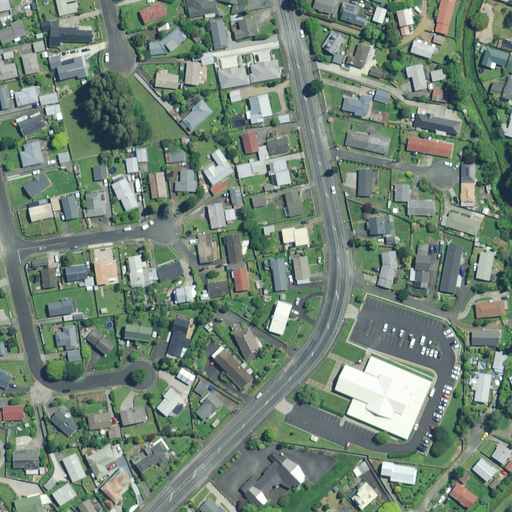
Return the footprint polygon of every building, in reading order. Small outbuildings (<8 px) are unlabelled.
[(0,0),(0,11),(11,10),(8,0),(0,0)] [(79,12),(76,0),(56,0),(60,16),(79,12)] [(187,0),(190,17),(219,12),(217,1),(209,2),(208,0),(187,0)] [(245,6),(247,7),(248,0),(218,0),(234,4),(231,14),(243,12),(245,6)] [(336,0),(316,0),(313,8),(331,15),(336,0)] [(456,0),(454,0),(441,0),(436,19),(438,20),(435,32),(447,35),(456,0)] [(168,15),(162,1),(140,11),(145,24),(168,15)] [(360,7),(344,2),(341,13),(342,13),(340,19),(364,27),(368,17),(358,14),(360,7)] [(387,10),(377,7),(373,21),(383,24),(387,10)] [(414,24),(411,9),(397,12),(402,36),(410,34),(408,25),(414,24)] [(258,35),(255,18),(243,20),(242,14),(230,16),(234,32),(235,40),(258,35)] [(2,26),(9,25),(9,22),(13,22),(12,15),(1,18),(2,26)] [(228,47),(223,19),(206,22),(208,31),(212,31),(215,50),(228,47)] [(27,34),(21,20),(14,23),(15,25),(0,31),(0,38),(3,45),(15,40),(16,42),(21,40),(20,37),(27,34)] [(59,20),(42,23),(44,32),(51,30),(50,47),(61,47),(61,41),(92,42),(92,27),(77,26),(76,28),(59,28),(59,20)] [(169,23),(158,26),(159,32),(171,29),(169,23)] [(169,53),(171,51),(172,52),(178,47),(177,46),(186,39),(178,28),(161,42),(149,43),(151,56),(169,53)] [(341,49),(340,48),(342,44),(344,45),(348,40),(346,39),(333,31),(322,47),(335,55),(337,52),(339,53),(341,49)] [(201,40),(196,33),(192,36),(197,43),(201,40)] [(445,37),(435,35),(433,42),(443,45),(445,37)] [(427,44),(415,40),(411,52),(431,59),(432,54),(435,55),(437,49),(427,45),(427,44)] [(45,51),(43,41),(34,43),(35,52),(45,51)] [(355,55),(350,53),(347,62),(364,68),(371,48),(359,44),(355,55)] [(510,55),(488,48),(482,65),(495,69),(496,64),(506,67),(510,55)] [(14,58),(13,52),(3,54),(5,60),(14,58)] [(214,63),(212,52),(201,55),(203,66),(214,63)] [(40,72),(35,53),(22,56),(26,75),(40,72)] [(257,55),(236,54),(235,68),(263,69),(264,58),(257,58),(257,55)] [(344,57),(338,54),(334,62),(341,65),(344,57)] [(88,77),(83,56),(74,58),(75,63),(62,67),(60,56),(49,58),(52,70),(58,68),(61,80),(78,76),(79,79),(88,77)] [(5,66),(4,61),(0,61),(0,81),(18,77),(15,63),(5,66)] [(199,85),(201,64),(188,63),(185,84),(199,85)] [(423,68),(422,65),(406,68),(408,78),(413,77),(416,91),(427,88),(425,79),(430,78),(428,67),(423,68)] [(384,72),(373,68),(370,75),(381,79),(384,72)] [(250,79),(249,71),(240,72),(241,80),(250,79)] [(179,75),(157,73),(156,87),(177,89),(179,75)] [(511,76),(503,96),(511,99),(511,76)] [(504,85),(494,81),(490,93),(500,96),(504,85)] [(10,96),(7,86),(0,87),(0,96),(3,110),(10,108),(8,96),(10,96)] [(38,86),(22,90),(22,92),(15,93),(18,107),(39,102),(37,96),(40,95),(38,86)] [(449,92),(434,89),(432,100),(447,103),(449,92)] [(242,100),(239,90),(229,92),(232,103),(242,100)] [(390,94),(378,90),(374,100),(387,104),(390,94)] [(59,102),(57,93),(40,97),(42,106),(59,102)] [(272,115),(268,94),(249,98),(252,111),(246,112),(248,119),(251,118),(252,124),(264,121),(263,117),(272,115)] [(372,97),(361,95),(360,100),(346,97),(343,110),(355,112),(355,115),(364,117),(364,114),(368,115),(372,97)] [(213,112),(198,96),(189,105),(194,111),(180,124),(185,129),(188,127),(192,131),(213,112)] [(63,119),(59,104),(46,108),(47,116),(56,114),(58,120),(63,119)] [(46,127),(39,113),(29,117),(28,115),(17,119),(25,136),(46,127)] [(434,115),(427,114),(426,116),(418,114),(415,126),(458,135),(461,123),(434,117),(434,115)] [(290,121),(289,115),(279,117),(280,124),(290,121)] [(246,128),(244,119),(234,121),(236,131),(246,128)] [(390,140),(349,131),(346,145),(387,154),(390,140)] [(256,132),(243,134),(246,154),(259,152),(256,132)] [(270,154),(270,155),(290,151),(287,137),(267,140),(268,146),(270,154)] [(453,145),(409,137),(407,150),(451,158),(453,145)] [(44,163),(39,142),(24,145),(26,152),(21,153),(24,167),(44,163)] [(269,158),(269,155),(270,154),(268,146),(259,148),(260,152),(259,152),(260,160),(269,158)] [(148,161),(146,149),(137,150),(139,162),(148,161)] [(234,172),(219,150),(212,155),(219,166),(215,168),(212,163),(203,169),(213,185),(234,172)] [(184,161),(183,151),(166,153),(167,163),(184,161)] [(72,170),(68,152),(59,154),(62,169),(67,168),(67,171),(72,170)] [(139,172),(137,158),(126,159),(128,173),(139,172)] [(249,159),(250,163),(237,166),(240,179),(254,176),(254,174),(262,172),(265,160),(255,162),(254,158),(249,159)] [(291,183),(286,160),(269,164),(275,187),(291,183)] [(475,181),(475,162),(462,162),(462,180),(475,181)] [(108,179),(106,165),(93,167),(96,181),(108,179)] [(374,170),(359,169),(359,174),(346,173),(345,183),(343,183),(343,190),(359,190),(359,196),(372,197),(373,192),(377,192),(377,182),(381,182),(381,176),(375,176),(375,180),(373,180),(374,170)] [(194,181),(194,171),(182,170),(181,181),(176,181),(176,192),(197,192),(197,181),(194,181)] [(167,197),(164,173),(149,175),(152,199),(167,197)] [(51,185),(43,174),(24,187),(32,198),(51,185)] [(138,206),(126,179),(112,185),(119,200),(121,199),(127,211),(138,206)] [(227,187),(223,181),(210,189),(214,195),(227,187)] [(409,185),(396,184),(395,201),(409,202),(409,185)] [(475,184),(461,184),(461,206),(475,206),(475,184)] [(243,202),(240,188),(230,191),(233,204),(243,202)] [(303,214),(298,191),(285,194),(288,208),(284,209),(286,218),(303,214)] [(101,203),(99,193),(86,195),(89,217),(107,215),(105,202),(101,203)] [(266,205),(264,194),(252,197),(254,208),(266,205)] [(77,207),(81,206),(80,201),(76,202),(75,196),(59,199),(58,197),(51,199),(52,203),(54,212),(64,209),(66,221),(80,217),(77,207)] [(47,204),(46,199),(37,201),(38,206),(29,208),(32,222),(54,217),(51,203),(47,204)] [(409,202),(408,215),(434,216),(435,202),(409,201),(409,202)] [(224,211),(222,203),(208,206),(212,229),(227,226),(226,221),(236,219),(234,209),(224,211)] [(480,221),(450,212),(448,218),(444,217),(441,225),(476,235),(480,221)] [(394,230),(394,222),(389,222),(389,220),(383,220),(383,215),(369,217),(370,223),(367,223),(367,230),(370,229),(371,235),(391,233),(391,230),(394,230)] [(275,233),(273,226),(265,229),(267,236),(275,233)] [(308,245),(307,229),(282,231),(283,243),(296,242),(297,246),(308,245)] [(214,262),(211,235),(198,236),(201,264),(214,262)] [(243,262),(239,235),(226,237),(230,264),(243,262)] [(429,288),(432,256),(428,255),(429,245),(418,244),(415,268),(412,268),(411,281),(416,282),(415,287),(429,288)] [(463,248),(450,245),(441,290),(454,293),(463,248)] [(476,278),(495,282),(496,275),(491,274),(494,254),(496,254),(497,250),(487,249),(486,253),(481,252),(476,278)] [(378,285),(391,289),(398,266),(396,252),(382,254),(383,264),(379,277),(378,285)] [(307,254),(292,256),(296,284),(310,282),(307,254)] [(128,257),(132,289),(155,285),(154,280),(159,279),(156,268),(153,270),(151,264),(147,264),(146,256),(128,257)] [(48,265),(48,259),(32,261),(33,267),(48,265)] [(286,272),(288,272),(288,268),(285,268),(284,259),(265,261),(266,270),(273,269),(276,291),(288,290),(286,272)] [(107,264),(106,260),(95,261),(98,285),(110,284),(109,281),(117,280),(115,263),(107,264)] [(156,268),(159,279),(161,283),(185,274),(179,260),(156,268)] [(87,277),(86,264),(66,266),(67,281),(85,279),(86,287),(94,286),(93,276),(87,277)] [(58,287),(55,268),(42,270),(44,289),(58,287)] [(250,290),(247,268),(234,270),(236,292),(250,290)] [(208,284),(209,290),(203,291),(203,294),(200,294),(201,300),(210,299),(210,298),(229,295),(228,281),(208,284)] [(197,297),(195,286),(185,287),(185,288),(174,290),(176,304),(194,301),(193,297),(197,297)] [(74,313),(71,298),(62,300),(62,302),(48,304),(50,316),(74,313)] [(268,324),(266,329),(269,329),(269,331),(283,335),(292,305),(276,300),(269,320),(273,322),(271,325),(268,324)] [(508,309),(507,301),(476,304),(477,319),(506,316),(505,310),(508,309)] [(174,317),(174,318),(170,330),(175,331),(166,360),(178,364),(182,351),(187,353),(188,349),(191,340),(186,339),(191,322),(179,319),(174,317)] [(511,325),(511,332),(511,318),(502,319),(502,326),(511,325)] [(213,329),(207,323),(204,326),(210,332),(213,329)] [(78,348),(75,325),(63,327),(64,333),(55,334),(57,347),(65,345),(66,350),(78,348)] [(125,339),(135,340),(151,343),(151,337),(156,338),(157,332),(152,331),(152,328),(126,325),(125,339)] [(255,339),(249,328),(235,335),(247,362),(262,355),(259,349),(262,347),(258,338),(255,339)] [(115,346),(95,329),(87,339),(106,356),(115,346)] [(502,338),(502,330),(483,330),(483,331),(472,331),(472,345),(499,346),(499,338),(502,338)] [(241,359),(238,362),(222,346),(211,357),(242,389),(253,379),(252,378),(255,375),(241,359)] [(82,360),(80,350),(67,352),(69,362),(82,360)] [(506,370),(508,353),(496,351),(493,369),(506,370)] [(433,382),(372,356),(366,372),(347,364),(337,389),(355,397),(348,413),(409,439),(433,382)] [(196,377),(183,368),(177,377),(190,385),(196,377)] [(12,377),(0,372),(0,386),(7,389),(12,377)] [(491,375),(471,373),(469,385),(473,385),(472,390),(476,390),(475,401),(488,403),(491,375)] [(210,385),(201,380),(195,390),(204,396),(210,385)] [(160,414),(165,418),(166,416),(168,417),(183,399),(171,389),(164,397),(166,398),(157,408),(162,412),(160,414)] [(199,419),(202,422),(224,403),(212,389),(201,400),(204,404),(195,412),(200,418),(199,419)] [(24,420),(23,406),(3,407),(3,412),(0,411),(0,423),(3,423),(3,421),(24,420)] [(71,415),(62,407),(50,420),(69,437),(79,427),(68,418),(71,415)] [(146,421),(143,407),(120,412),(123,426),(146,421)] [(100,429),(100,431),(104,430),(103,428),(112,427),(110,413),(88,415),(90,430),(100,429)] [(113,428),(108,431),(110,439),(121,437),(119,426),(113,428)] [(311,434),(308,439),(317,443),(319,438),(311,434)] [(16,437),(16,441),(16,453),(13,453),(13,468),(25,468),(25,470),(40,470),(39,439),(33,439),(33,437),(25,437),(16,437)] [(152,442),(148,445),(143,449),(144,451),(131,460),(142,474),(156,464),(159,467),(169,460),(164,454),(170,450),(161,438),(153,444),(152,442)] [(511,452),(511,451),(501,444),(492,456),(504,464),(511,452)] [(117,459),(110,446),(87,459),(98,479),(109,474),(105,466),(117,459)] [(252,477),(241,488),(246,493),(246,494),(251,503),(261,508),(270,499),(267,493),(275,485),(277,487),(281,484),(291,489),(293,486),(296,487),(297,485),(299,486),(306,480),(305,478),(306,476),(300,465),(288,458),(283,454),(281,456),(276,451),(270,457),(275,462),(264,472),(266,474),(257,482),(252,477)] [(86,477),(76,454),(63,460),(73,483),(86,477)] [(497,472),(482,459),(473,470),(487,483),(497,472)] [(370,469),(364,462),(353,470),(358,477),(370,469)] [(415,485),(417,470),(415,470),(415,468),(393,465),(394,463),(383,462),(381,475),(391,476),(391,481),(415,485)] [(104,485),(103,484),(100,487),(110,498),(105,502),(111,509),(123,498),(119,493),(130,483),(132,481),(121,469),(113,476),(112,475),(108,479),(109,481),(104,485)] [(471,476),(466,471),(459,479),(464,484),(471,476)] [(500,483),(496,479),(489,486),(494,490),(500,483)] [(368,485),(364,480),(357,486),(360,489),(358,491),(359,492),(352,498),(362,510),(378,496),(375,492),(368,485)] [(53,486),(49,481),(44,486),(48,490),(53,486)] [(478,499),(458,483),(450,494),(469,510),(478,499)] [(76,496),(69,484),(53,494),(61,506),(76,496)] [(44,511),(43,505),(50,503),(52,505),(53,504),(46,494),(41,495),(40,493),(27,496),(28,498),(14,501),(16,511),(44,511)] [(92,498),(89,500),(78,506),(81,511),(80,511),(103,511),(103,510),(98,503),(96,505),(92,498)] [(219,507),(210,498),(200,508),(203,511),(226,511),(221,506),(219,507)]
